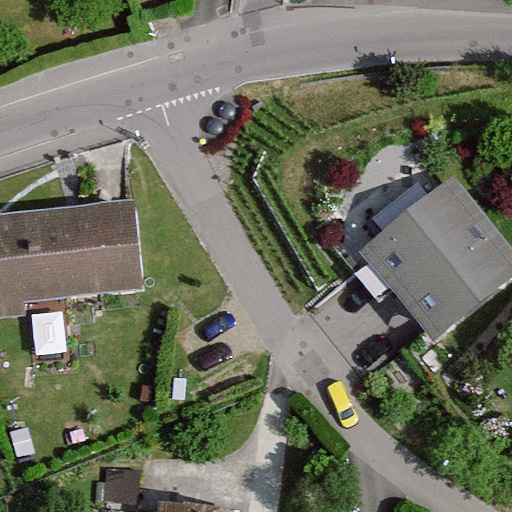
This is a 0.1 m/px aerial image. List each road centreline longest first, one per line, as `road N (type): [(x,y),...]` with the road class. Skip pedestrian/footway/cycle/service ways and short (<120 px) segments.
road 1 (residential): [(145,90),(287,368),(366,460),(461,511)]
road 2 (residential): [(145,90),(234,54),(327,40),(511,42)]
road 3 (residential): [(0,142),(145,90)]
